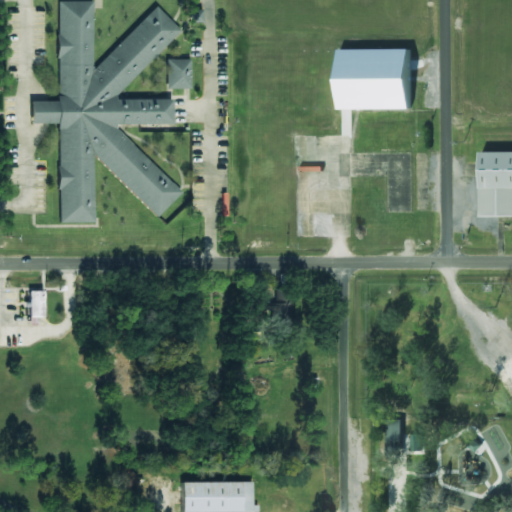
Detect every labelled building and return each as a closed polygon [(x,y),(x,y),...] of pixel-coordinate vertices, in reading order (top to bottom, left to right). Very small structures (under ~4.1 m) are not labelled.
[(119,123),(186,190),(157,219),(96,158),(96,223),(58,223),(58,123),(32,123),(32,97),(58,97),(58,1),(96,1),(96,65),(154,7),(178,31),(112,97),(170,97),(170,123),(119,123)] [(414,50),(338,50),(338,110),(413,110),(414,50)] [(167,60),(189,60),(189,88),(167,88),(167,60)] [(511,152),(480,152),(480,218),(511,217),(511,152)] [(27,317),(43,317),(43,291),(27,291),(27,317)] [(290,293),(272,293),(272,333),(290,333),(290,293)] [(387,421),(387,455),(403,455),(403,421),(387,421)] [(252,511),(252,482),(180,483),(180,511),(252,511)]
